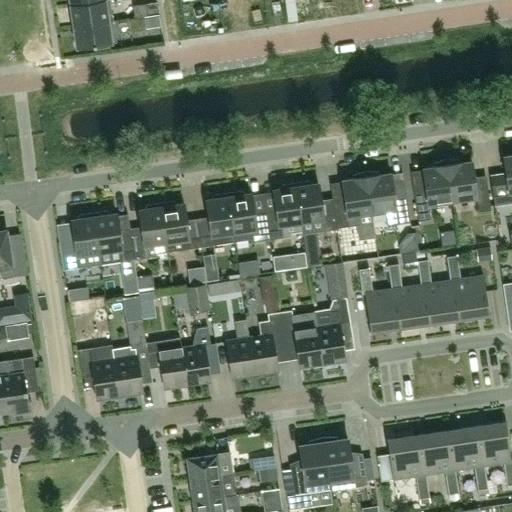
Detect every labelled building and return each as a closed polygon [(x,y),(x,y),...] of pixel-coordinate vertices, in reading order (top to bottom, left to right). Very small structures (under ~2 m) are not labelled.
[(107,0),(70,6),(73,27),(113,21),(109,0),(107,0)] [(157,2),(145,4),(147,16),(159,14),(157,2)] [(158,16),(143,18),(145,30),(160,28),(158,16)] [(113,21),(73,27),(77,48),(95,46),(96,49),(110,47),(109,44),(116,42),(113,21)] [(511,154),(503,156),(506,178),(491,180),(495,205),(511,202),(511,154)] [(448,159),(446,160),(453,201),(477,198),(479,212),(491,210),(487,181),(475,183),(472,161),(462,162),(460,162),(460,160),(448,159)] [(453,201),(446,160),(444,160),(433,164),(434,166),(432,166),(422,168),(426,190),(414,192),(418,221),(430,219),(428,205),(453,201)] [(345,202),(333,204),(337,228),(360,225),(359,215),(372,213),(366,171),(364,172),(353,175),(353,178),(342,180),(345,202)] [(372,213),(385,212),(387,226),(410,222),(406,193),(394,195),(391,173),(379,174),(379,172),(368,171),(366,171),(372,213)] [(303,235),(337,229),(337,228),(333,204),(322,205),(318,184),(313,184),(308,181),(295,183),(302,232),(303,235)] [(290,234),(302,232),(295,183),(282,185),(278,189),(273,190),(276,211),(265,213),(269,240),(290,236),(290,234)] [(246,194),(241,191),(228,192),(228,197),(234,232),(236,242),(248,240),(248,243),(269,240),(265,213),(254,215),(251,193),(246,194)] [(209,222),(198,223),(202,247),(236,242),(234,232),(228,197),(228,192),(215,194),(211,199),(206,200),(209,222)] [(198,223),(187,225),(184,204),(179,204),(174,201),(161,203),(166,242),(168,252),(202,247),(198,223)] [(168,252),(166,242),(161,203),(147,204),(144,209),(139,210),(142,232),(131,233),(135,260),(156,256),(155,254),(168,252)] [(111,214),(107,211),(93,213),(101,265),(135,260),(131,233),(120,235),(117,214),(111,214)] [(67,270),(101,265),(93,213),(80,215),(77,220),(71,220),(75,242),(63,243),(67,270)] [(0,230),(0,268),(1,269),(2,278),(27,275),(23,250),(10,252),(6,230),(0,230)] [(453,281),(458,319),(490,315),(490,314),(489,314),(483,275),(461,278),(457,255),(447,257),(450,280),(450,281),(453,281)] [(342,289),(342,257),(323,257),(323,289),(342,289)] [(423,285),(429,324),(458,319),(453,281),(450,281),(450,280),(431,283),(428,260),(417,261),(421,284),(421,286),(423,285)] [(394,290),(400,328),(429,324),(423,285),(421,286),(421,284),(402,287),(398,264),(388,265),(391,288),(391,290),(394,290)] [(391,290),(391,288),(372,291),(369,268),(359,269),(362,294),(365,294),(370,331),(369,331),(369,332),(400,328),(394,290),(391,290)] [(237,278),(225,280),(227,293),(239,291),(237,278)] [(511,312),(511,282),(503,284),(507,313),(511,312)] [(186,288),(190,312),(209,309),(205,285),(186,288)] [(329,311),(314,313),(316,326),(322,364),(345,361),(344,350),(340,323),(350,321),(346,297),(333,300),(329,311)] [(0,309),(0,326),(33,321),(30,305),(17,307),(0,309)] [(291,310),(279,312),(283,331),(283,336),(294,334),(298,359),(299,368),(322,364),(316,326),(314,313),(302,315),(292,316),(291,310)] [(283,336),(283,331),(279,312),(267,314),(268,320),(258,322),(260,335),(249,337),(255,375),(278,371),(273,338),(283,336)] [(134,349),(146,347),(146,343),(142,319),(126,322),(130,346),(131,349),(134,349)] [(232,378),(255,375),(249,337),(246,320),(234,321),(237,339),(226,340),(232,378)] [(181,347),(187,385),(210,382),(204,345),(210,344),(208,326),(196,328),(192,342),(193,345),(181,347)] [(164,389),(187,385),(181,347),(180,337),(146,343),(146,347),(147,353),(148,353),(150,368),(161,367),(164,389)] [(93,375),(97,400),(120,396),(114,358),(112,345),(78,350),(82,377),(93,375)] [(130,346),(112,349),(114,358),(120,396),(143,392),(141,383),(137,354),(135,355),(134,349),(131,349),(130,346)] [(27,393),(26,387),(38,386),(35,367),(33,357),(10,360),(0,361),(0,382),(4,411),(13,410),(14,415),(30,413),(27,393)] [(484,464),(484,466),(503,463),(507,486),(511,484),(511,459),(511,460),(505,423),(506,423),(506,422),(476,426),(482,464),(484,464)] [(455,468),(455,470),(474,467),(478,490),(488,488),(484,466),(484,464),(482,464),(476,426),(447,430),(453,469),(455,468)] [(453,469),(447,430),(417,435),(423,473),(426,473),(426,474),(445,471),(448,494),(459,493),(455,470),(455,468),(453,469)] [(423,473),(417,435),(386,439),(386,441),(387,441),(393,479),(416,476),(419,499),(429,497),(426,474),(426,473),(423,473)] [(294,495),(287,496),(289,510),(310,507),(308,493),(331,490),(323,437),(310,441),(310,444),(299,445),(301,459),(302,468),(290,469),(294,495)] [(367,484),(363,459),(351,460),(348,438),(337,440),(336,437),(323,437),(331,490),(367,484)] [(190,480),(220,475),(220,476),(233,474),(230,451),(208,454),(207,452),(195,454),(196,456),(186,458),(190,480)] [(259,470),(267,469),(276,467),(274,455),(257,458),(259,470)] [(267,469),(268,481),(277,479),(276,467),(267,469)] [(290,469),(283,470),(287,496),(294,495),(290,469)] [(190,480),(193,501),(223,497),(237,495),(233,474),(220,476),(220,475),(190,480)] [(239,487),(239,501),(260,500),(259,486),(239,487)] [(223,497),(193,501),(194,511),(235,511),(235,504),(238,504),(237,495),(223,497)] [(282,510),(280,498),(271,499),(273,511),(282,510)]
